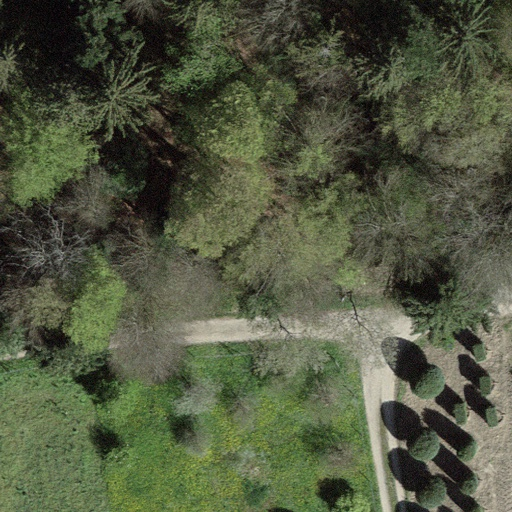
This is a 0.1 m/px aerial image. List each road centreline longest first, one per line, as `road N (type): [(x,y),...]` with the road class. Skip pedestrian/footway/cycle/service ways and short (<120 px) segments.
road 1 (track): [(511,310),(0,380)]
road 2 (track): [(367,328),(400,511)]
